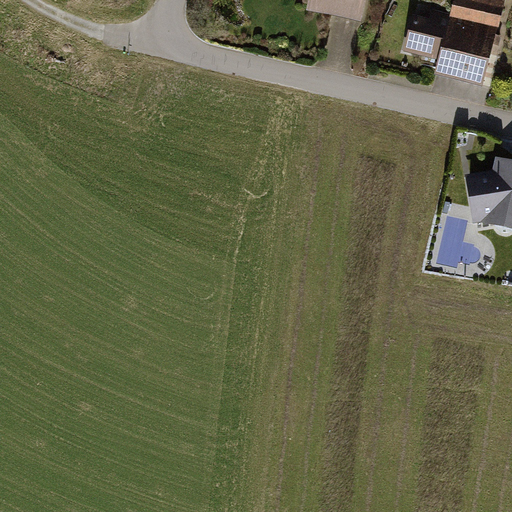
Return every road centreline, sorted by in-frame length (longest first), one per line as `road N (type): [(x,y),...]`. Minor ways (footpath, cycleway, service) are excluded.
road 1 (residential): [(178,0),(142,45),(511,128)]
road 2 (track): [(27,0),(49,16),(142,45)]
